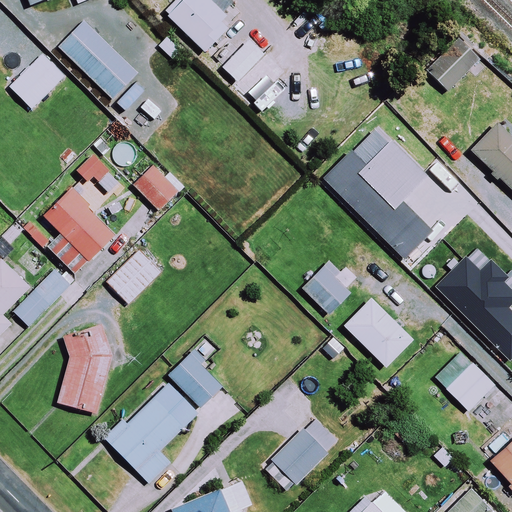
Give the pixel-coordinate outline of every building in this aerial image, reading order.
[(231,24),(206,0),(180,0),(165,16),(202,52),(231,24)] [(321,48),(320,19),(304,20),(305,49),(321,48)] [(135,74),(81,22),(57,48),(111,100),(135,74)] [(236,85),(263,57),(247,41),(220,70),(236,85)] [(63,78),(41,56),(8,88),(30,110),(63,78)] [(302,122),(266,87),(251,102),(287,138),(302,122)] [(455,136),(424,105),(412,117),(406,111),(397,120),(435,157),(455,136)] [(511,140),(493,122),(466,148),(511,194),(511,140)] [(105,171),(87,155),(73,171),(92,187),(105,171)] [(164,178),(151,165),(130,186),(159,215),(184,189),(168,173),(164,178)] [(60,266),(71,277),(113,237),(68,188),(25,228),(60,266)] [(160,273),(138,251),(105,283),(127,305),(160,273)] [(503,279),(489,263),(478,273),(463,257),(437,282),(505,355),(511,348),(511,323),(501,312),(511,301),(511,295),(501,283),(503,279)] [(27,289),(0,261),(0,332),(9,324),(0,315),(27,289)] [(348,293),(322,267),(300,289),(326,315),(348,293)] [(411,341),(369,300),(343,327),(384,368),(411,341)] [(107,359),(99,329),(68,337),(69,353),(56,404),(91,413),(107,359)] [(492,386),(458,352),(432,378),(466,412),(492,386)] [(219,387),(188,355),(167,375),(197,407),(219,387)] [(180,429),(150,398),(105,441),(146,484),(168,463),(157,451),(180,429)] [(334,442),(306,417),(259,469),(287,494),(334,442)] [(511,431),(501,442),(504,445),(486,462),(511,489),(511,431)] [(486,511),(489,509),(466,488),(445,511),(486,511)] [(225,511),(216,492),(173,511),(225,511)] [(402,511),(382,492),(362,511),(402,511)]
